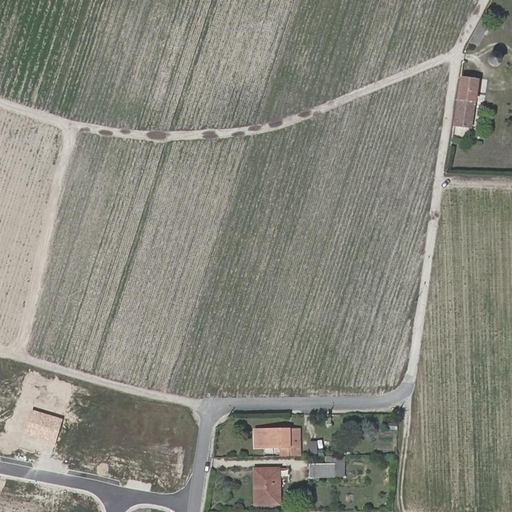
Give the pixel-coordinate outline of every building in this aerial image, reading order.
[(477,44),(487,24),(480,20),(475,31),(470,40),(477,44)] [(494,52),(493,53),(492,53),(490,54),(489,55),(488,57),(488,58),(488,60),(489,62),(489,63),(491,64),(492,65),(494,66),(495,66),(497,65),(499,64),(500,63),(501,62),(501,60),(501,58),(501,57),(500,55),(499,54),(498,53),(496,52),(494,52)] [(470,128),(478,81),(460,78),(454,125),(470,128)] [(26,412),(38,413),(39,404),(27,403),(26,412)] [(281,456),(300,456),(300,436),(288,436),(288,429),(255,429),(256,447),(281,447),(281,456)] [(310,464),(310,475),(334,476),(334,455),(326,455),(326,464),(310,464)] [(343,455),(334,455),(334,476),(343,476),(343,455)] [(279,468),(253,468),(254,479),(261,479),(262,504),(280,504),(279,468)] [(262,504),(261,479),(254,479),(254,504),(262,504)]
